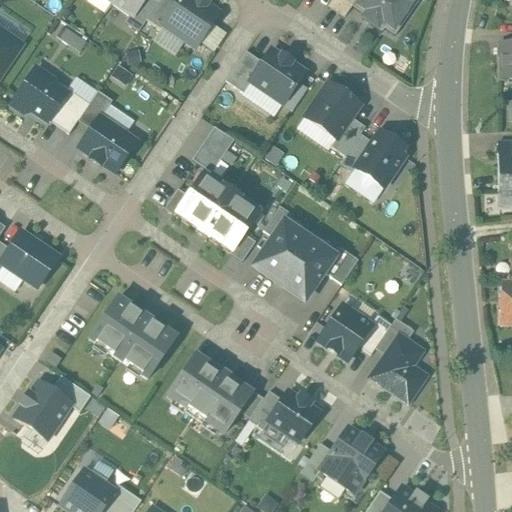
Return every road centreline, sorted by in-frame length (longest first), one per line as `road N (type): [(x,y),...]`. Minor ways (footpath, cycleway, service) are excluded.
road 1 (residential): [(475,458),(447,122)]
road 2 (residential): [(263,5),(118,214)]
road 3 (residential): [(267,344),(433,458),(475,458)]
road 4 (residential): [(447,122),(391,94),(263,5)]
road 5 (residential): [(92,252),(240,348),(267,344)]
road 6 (residential): [(267,344),(240,298),(118,214)]
road 7 (residential): [(0,383),(92,252)]
road 8 (residential): [(118,214),(0,133)]
road 9 (residential): [(447,122),(455,0)]
